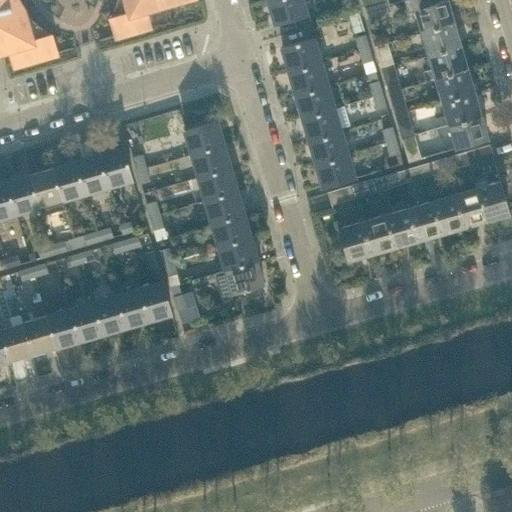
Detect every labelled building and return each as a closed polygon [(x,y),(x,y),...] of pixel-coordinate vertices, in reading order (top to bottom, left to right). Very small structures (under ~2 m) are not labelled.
[(0,0),(0,51),(1,51),(2,53),(9,51),(8,49),(10,48),(15,65),(57,53),(51,33),(32,39),(25,16),(16,19),(10,0),(0,0)] [(127,0),(130,10),(111,16),(117,36),(150,26),(145,9),(175,0),(127,0)] [(269,0),(276,23),(307,14),(303,0),(269,0)] [(386,0),(385,0),(364,6),(367,17),(390,10),(386,0)] [(448,0),(442,0),(437,2),(436,0),(404,0),(407,11),(415,9),(421,31),(455,21),(448,0)] [(428,55),(461,45),(455,21),(421,31),(428,55)] [(359,50),(369,47),(365,33),(356,36),(359,50)] [(290,70),(321,61),(314,37),(283,46),(290,70)] [(379,60),(391,56),(387,41),(375,45),(379,60)] [(435,77),(468,67),(461,45),(428,55),(432,68),(423,71),(426,80),(435,78),(435,77)] [(369,47),(359,50),(363,63),(372,60),(369,47)] [(296,93),(327,84),(321,61),(290,70),(296,93)] [(386,83),(398,80),(394,65),(382,68),(386,83)] [(442,101),(475,91),(468,67),(435,77),(435,78),(442,101)] [(373,96),(382,93),(378,80),(369,83),(373,96)] [(303,116),(334,107),(327,84),(296,93),(303,116)] [(393,106),(405,103),(401,88),(388,91),(393,106)] [(448,124),(482,114),(475,91),(442,101),(448,124)] [(382,93),(373,96),(376,109),(386,106),(382,93)] [(310,139),(341,130),(334,107),(303,116),(310,139)] [(399,129),(412,126),(407,111),(395,115),(399,129)] [(455,148),(489,138),(482,114),(448,124),(455,148)] [(193,154),(224,145),(217,121),(186,130),(193,154)] [(386,142),(395,139),(391,126),(382,129),(386,142)] [(317,162),(348,153),(341,130),(310,139),(317,162)] [(406,153),(419,149),(414,134),(402,137),(406,153)] [(395,139),(386,142),(390,155),(399,152),(395,139)] [(466,151),(472,169),(495,162),(490,144),(466,151)] [(199,177),(231,168),(224,145),(193,154),(199,177)] [(110,185),(133,178),(124,147),(100,154),(105,169),(110,185)] [(471,169),(472,169),(466,151),(443,158),(447,170),(469,163),(471,169)] [(324,186),(354,177),(348,153),(317,162),(324,186)] [(110,185),(105,169),(100,154),(78,160),(82,175),(87,191),(110,185)] [(137,170),(146,167),(142,154),(133,157),(137,170)] [(424,177),(447,170),(443,158),(420,164),(424,177)] [(87,191),(82,175),(78,160),(55,167),(59,182),(64,198),(87,191)] [(401,183),(424,177),(420,164),(397,171),(401,183)] [(64,198),(59,182),(55,167),(32,174),(36,189),(41,205),(64,198)] [(146,167),(137,170),(141,183),(150,180),(146,167)] [(206,200),(237,191),(231,168),(199,177),(206,200)] [(378,190),(401,183),(397,171),(374,178),(378,190)] [(41,205),(36,189),(32,174),(8,180),(13,195),(18,212),(41,205)] [(354,197),(378,190),(374,178),(351,185),(354,197)] [(501,180),(487,184),(486,178),(475,181),(477,187),(481,202),(486,220),(511,213),(501,180)] [(0,216),(18,212),(13,195),(8,180),(0,182),(0,216)] [(332,204),(354,197),(351,185),(328,191),(332,204)] [(486,220),(481,202),(477,187),(454,194),(458,208),(464,227),(486,220)] [(213,223),(244,214),(237,191),(206,200),(213,223)] [(464,227),(458,208),(454,194),(431,200),(435,214),(441,233),(464,227)] [(150,216),(159,214),(155,200),(146,203),(150,216)] [(441,233),(435,214),(431,200),(408,207),(412,221),(418,240),(441,233)] [(418,240),(412,221),(408,207),(385,214),(389,228),(394,247),(418,240)] [(159,214),(150,216),(154,229),(157,239),(165,237),(159,214)] [(220,246),(251,237),(244,214),(213,223),(220,246)] [(394,247),(389,228),(385,214),(361,221),(366,235),(371,254),(394,247)] [(123,233),(123,232),(136,229),(133,219),(120,223),(123,233)] [(371,254),(366,235),(361,221),(338,227),(348,260),(371,254)] [(98,230),(100,239),(113,236),(110,226),(98,230)] [(87,243),(100,239),(98,230),(84,234),(87,243)] [(125,238),(128,248),(140,244),(138,234),(125,238)] [(226,270),(258,260),(251,237),(220,246),(226,270)] [(115,252),(128,248),(125,238),(112,242),(115,252)] [(52,244),(54,253),(67,249),(64,240),(52,244)] [(41,257),(54,253),(52,244),(38,248),(41,257)] [(31,260),(36,258),(33,247),(27,249),(31,260)] [(164,262),(173,260),(169,247),(160,249),(164,262)] [(79,252),(82,261),(95,257),(92,248),(79,252)] [(68,265),(82,261),(79,252),(66,256),(68,265)] [(5,257),(8,267),(20,263),(18,254),(5,257)] [(0,269),(8,267),(5,257),(0,258),(0,269)] [(173,260),(164,262),(168,276),(176,273),(173,260)] [(233,293),(264,284),(258,260),(226,270),(233,293)] [(33,266),(36,275),(48,271),(45,262),(33,266)] [(22,279),(36,275),(33,266),(19,270),(22,279)] [(148,319),(172,312),(162,280),(139,287),(148,319)] [(125,326),(148,319),(139,287),(115,294),(125,326)] [(102,332),(125,326),(115,294),(92,300),(102,332)] [(178,309),(186,307),(182,294),(174,296),(178,309)] [(79,339),(102,332),(92,300),(69,307),(79,339)] [(56,346),(79,339),(69,307),(46,314),(56,346)] [(33,353),(56,346),(46,314),(23,321),(33,353)] [(10,359),(33,353),(23,321),(0,328),(10,359)] [(0,362),(10,359),(0,328),(0,327),(0,362)]
